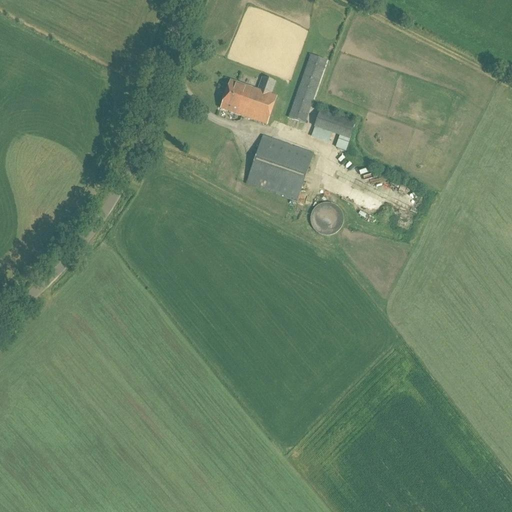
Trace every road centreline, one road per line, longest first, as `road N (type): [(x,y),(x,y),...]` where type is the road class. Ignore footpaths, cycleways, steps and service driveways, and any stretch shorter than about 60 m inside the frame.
road 1 (unclassified): [(0,322),(73,251),(121,184),(186,0)]
road 2 (track): [(348,0),(511,86)]
